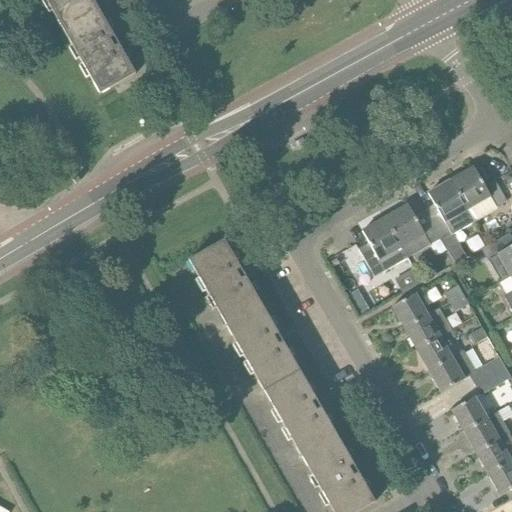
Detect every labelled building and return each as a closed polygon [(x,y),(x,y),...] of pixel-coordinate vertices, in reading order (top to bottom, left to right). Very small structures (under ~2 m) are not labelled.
[(135,76),(98,11),(91,0),(44,0),(62,31),(100,96),(114,88),(135,76)] [(495,209),(506,203),(494,182),(484,188),(473,169),(450,183),(468,212),(490,199),(495,209)] [(424,212),(440,241),(450,235),(451,237),(474,223),(468,212),(450,183),(427,196),(434,206),(424,212)] [(425,249),(440,241),(424,212),(414,218),(408,207),(385,220),(402,250),(415,242),(418,248),(425,249)] [(363,258),(374,279),(384,273),(379,263),(387,258),(393,268),(407,259),(402,250),(385,220),(362,233),(373,252),(363,258)] [(509,278),(511,276),(511,240),(508,235),(480,251),(487,262),(497,256),(509,278)] [(300,458),(331,511),(360,511),(374,504),(336,437),(299,373),(263,309),(224,242),(188,262),(227,330),(264,394),(300,458)] [(511,276),(509,278),(511,282),(511,290),(502,297),(509,309),(511,307),(511,276)] [(449,304),(463,297),(457,287),(444,295),(449,304)] [(404,330),(427,317),(415,295),(391,309),(404,330)] [(454,314),(468,306),(463,297),(449,304),(454,314)] [(416,351),(440,338),(451,332),(438,310),(427,317),(404,330),(416,351)] [(474,346),(487,339),(481,330),(468,337),(474,346)] [(428,373),(452,359),(440,338),(416,351),(428,373)] [(469,378),(475,389),(505,371),(498,359),(474,373),(463,353),(452,359),(428,373),(440,394),(469,378)] [(505,371),(475,389),(480,397),(510,380),(505,371)] [(463,433),(486,420),(474,398),(450,412),(463,433)] [(475,455),(499,441),(486,420),(463,433),(475,455)] [(487,476),(511,463),(499,441),(475,455),(487,476)] [(500,498),(511,490),(511,462),(511,463),(487,476),(500,498)]
